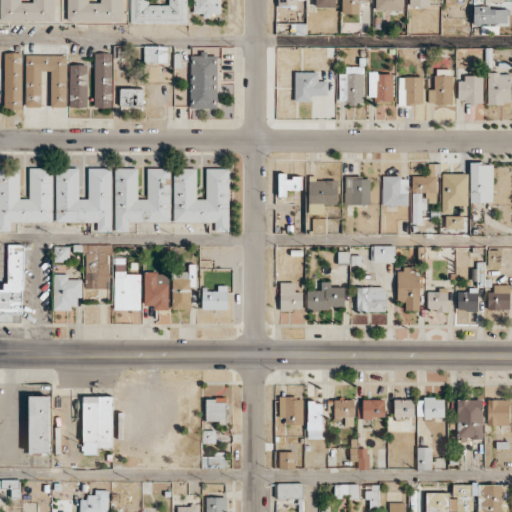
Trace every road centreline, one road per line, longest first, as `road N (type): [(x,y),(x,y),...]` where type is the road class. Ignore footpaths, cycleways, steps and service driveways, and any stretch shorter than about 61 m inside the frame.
road 1 (residential): [(0,139),(511,141)]
road 2 (residential): [(253,511),(255,0)]
road 3 (secondary): [(0,353),(511,354)]
